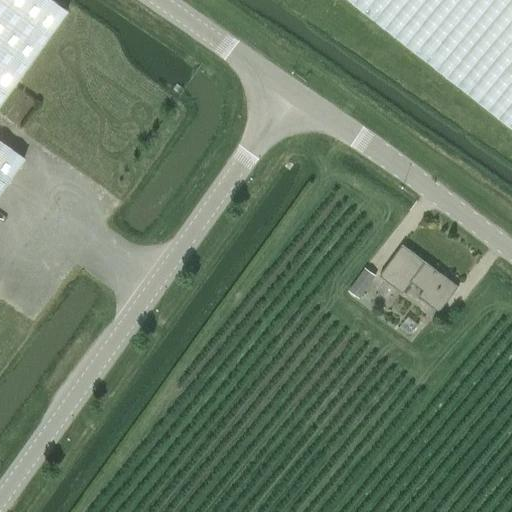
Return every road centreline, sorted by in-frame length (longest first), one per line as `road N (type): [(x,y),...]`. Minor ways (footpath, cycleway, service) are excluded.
road 1 (unclassified): [(0,508),(295,95)]
road 2 (unclassified): [(511,253),(295,95)]
road 3 (unclassified): [(295,95),(156,0)]
